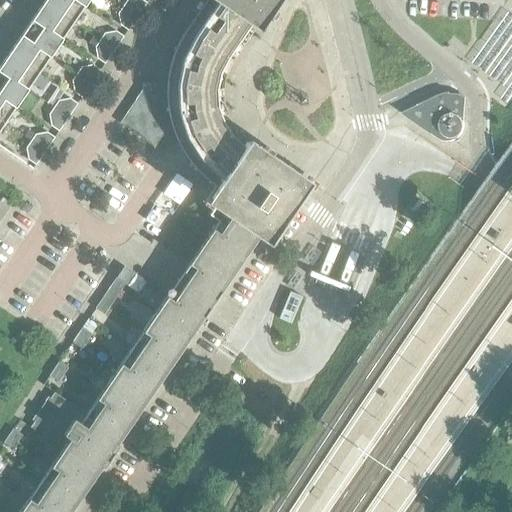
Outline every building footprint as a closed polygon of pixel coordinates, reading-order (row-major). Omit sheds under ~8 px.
[(79,0),(44,0),(44,1),(73,22),(85,4),(79,0)] [(260,24),(276,0),(206,0),(187,29),(181,37),(177,46),(173,55),(171,65),(168,74),(167,84),(143,82),(143,99),(136,99),(120,123),(143,139),(149,136),(152,144),(155,153),(178,142),(182,151),(188,159),(194,166),(200,173),(207,180),(215,186),(205,201),(213,207),(253,233),(258,236),(264,240),(266,240),(271,239),(308,185),(307,180),(306,178),(267,151),(252,141),(245,142),(245,137),(237,130),(228,117),(224,103),(223,88),(226,74),(233,61),(254,30),(253,26),(260,24)] [(134,4),(136,1),(133,0),(126,0),(123,6),(129,11),(134,4)] [(143,0),(136,0),(136,1),(134,4),(142,9),(146,2),(143,0)] [(44,1),(32,18),(62,38),(73,22),(44,1)] [(134,4),(129,11),(137,16),(142,9),(134,4)] [(129,11),(123,6),(118,13),(119,17),(123,20),(125,18),(129,11)] [(137,16),(129,11),(125,18),(132,23),(137,16)] [(32,18),(21,35),(50,56),(62,38),(32,18)] [(125,18),(123,20),(120,24),(128,30),(132,23),(125,18)] [(116,31),(113,35),(111,38),(119,43),(123,36),(116,31)] [(104,33),(100,40),(106,44),(111,38),(113,35),(109,32),(104,33)] [(50,56),(21,35),(9,52),(39,72),(50,56)] [(111,38),(106,44),(114,50),(119,43),(111,38)] [(106,44),(100,40),(95,47),(96,51),(100,54),(102,51),(106,44)] [(114,50),(106,44),(102,51),(109,57),(114,50)] [(102,51),(100,54),(97,58),(105,63),(109,57),(102,51)] [(9,52),(0,65),(0,70),(27,89),(39,72),(9,52)] [(93,65),(90,69),(88,71),(96,76),(100,70),(93,65)] [(81,67),(77,74),(83,78),(88,71),(90,69),(85,66),(81,67)] [(27,89),(0,70),(0,96),(15,107),(27,89)] [(96,76),(88,71),(83,78),(91,83),(96,76)] [(83,78),(77,74),(72,81),(73,85),(77,88),(79,85),(83,78)] [(83,78),(79,85),(86,90),(91,83),(83,78)] [(79,85),(77,88),(74,92),(82,97),(86,90),(79,85)] [(56,89),(47,103),(54,107),(58,100),(63,94),(56,89)] [(454,93),(450,93),(450,92),(446,92),(444,93),(441,93),(437,95),(401,113),(438,138),(442,140),(447,141),(449,141),(451,141),(456,140),(457,139),(459,138),(462,135),(463,133),(464,130),(465,129),(465,127),(465,124),(466,97),(462,95),(458,94),(454,93)] [(15,107),(0,96),(0,120),(4,123),(15,107)] [(70,98),(67,103),(65,105),(73,110),(77,103),(70,98)] [(65,105),(67,103),(62,100),(58,100),(54,107),(60,112),(65,105)] [(65,105),(60,112),(68,117),(73,110),(65,105)] [(60,112),(54,107),(49,114),(50,118),(54,121),(56,119),(60,112)] [(68,117),(60,112),(56,119),(63,124),(68,117)] [(56,119),(54,121),(51,126),(59,131),(63,124),(56,119)] [(31,141),(35,134),(27,129),(23,135),(31,141)] [(47,132),(44,136),(42,139),(50,144),(54,137),(47,132)] [(37,146),(42,139),(44,136),(40,133),(35,134),(31,141),(37,146)] [(42,139),(37,146),(45,151),(50,144),(42,139)] [(37,146),(31,141),(26,148),(27,152),(31,155),(33,153),(37,146)] [(37,146),(33,153),(40,158),(45,151),(37,146)] [(33,153),(31,155),(28,159),(36,164),(40,158),(33,153)] [(0,210),(4,214),(11,203),(2,198),(0,201),(0,210)] [(31,207),(25,203),(21,209),(27,213),(31,207)] [(258,236),(213,207),(208,214),(218,220),(188,264),(178,279),(86,414),(54,392),(48,402),(46,400),(35,416),(37,417),(30,427),(62,449),(18,511),(69,511),(100,467),(102,468),(119,444),(117,443),(213,302),(258,236)] [(124,266),(116,277),(125,284),(127,285),(135,274),(124,266)] [(145,280),(135,274),(127,285),(137,292),(145,280)] [(121,289),(125,284),(116,277),(112,283),(121,289)] [(117,295),(121,289),(112,283),(108,289),(117,295)] [(298,304),(302,296),(290,291),(288,296),(285,303),(283,308),(280,316),(279,318),(290,323),(291,321),(294,314),(298,304)] [(114,300),(105,294),(100,301),(109,307),(114,300)] [(104,314),(109,307),(100,301),(95,308),(104,314)] [(91,333),(82,327),(77,334),(86,341),(91,333)] [(81,348),(86,341),(77,334),(72,342),(81,348)] [(68,367),(59,361),(54,368),(63,374),(68,367)] [(58,381),(63,374),(54,368),(49,375),(58,381)] [(22,434),(13,428),(8,435),(17,441),(22,434)] [(12,448),(17,441),(8,435),(3,442),(12,448)]
